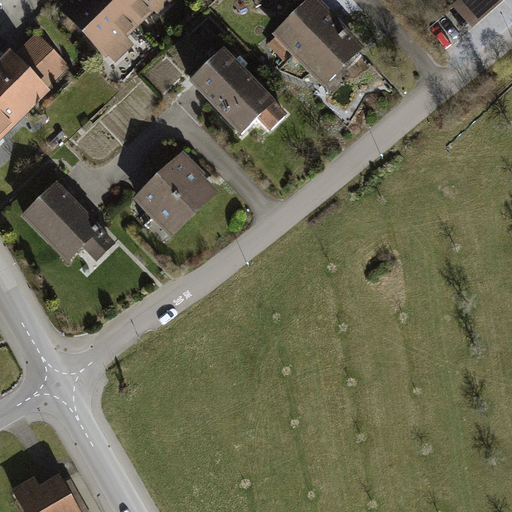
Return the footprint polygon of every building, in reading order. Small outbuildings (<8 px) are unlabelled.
[(137,22),(114,0),(78,0),(67,11),(115,61),(132,45),(123,36),(137,22)] [(114,0),(137,22),(152,7),(157,13),(170,0),(114,0)] [(491,0),(463,0),(457,5),(470,19),(491,0)] [(360,49),(313,1),(278,35),(280,37),(272,45),(286,59),(294,51),(321,78),(338,61),(343,66),(360,49)] [(69,67),(39,37),(15,60),(11,56),(0,67),(0,135),(42,93),(69,67)] [(286,116),(223,52),(192,83),(243,135),(259,119),(271,131),(286,116)] [(214,193),(182,160),(140,200),(156,217),(160,212),(176,229),(214,193)] [(113,245),(57,186),(25,216),(68,260),(84,245),(98,260),(113,245)] [(41,492),(35,481),(15,493),(25,511),(78,511),(60,481),(41,492)]
